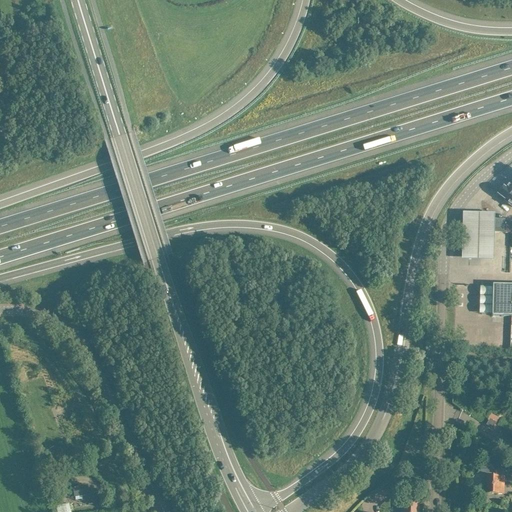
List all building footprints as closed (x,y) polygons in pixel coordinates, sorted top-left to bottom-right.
[(511,184),(507,191),(503,188),(498,195),(506,201),(505,202),(511,207),(511,184)] [(471,217),(463,216),(461,264),(470,264),(486,265),(495,265),(496,233),(492,233),(493,219),(496,219),(496,217),(488,217),(471,217)] [(504,233),(505,219),(496,219),(493,219),(492,233),(496,233),(504,233)] [(492,286),(492,288),(492,316),(492,317),(497,317),(511,317),(511,286),(497,286),(492,286)] [(492,288),(479,288),(478,316),(492,316),(492,288)] [(495,414),(491,419),(498,423),(501,418),(495,414)] [(493,427),(496,423),(489,419),(487,424),(486,426),(492,429),(493,427)] [(400,478),(397,474),(391,480),(395,484),(400,478)] [(487,477),(486,494),(503,494),(504,478),(487,477)] [(89,492),(95,490),(92,482),(86,484),(89,492)] [(72,489),(74,498),(88,495),(86,486),(72,489)] [(417,511),(418,504),(402,503),(401,511),(417,511)]
